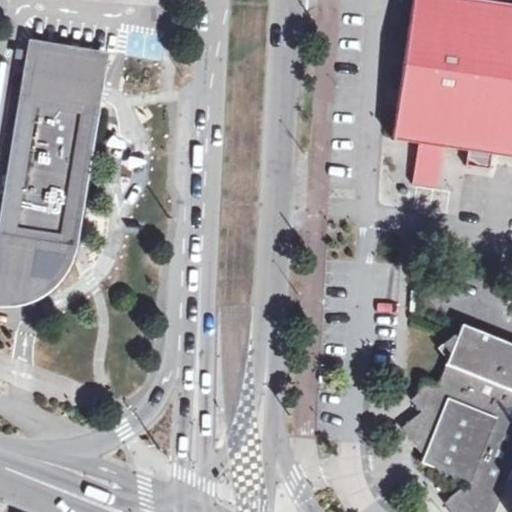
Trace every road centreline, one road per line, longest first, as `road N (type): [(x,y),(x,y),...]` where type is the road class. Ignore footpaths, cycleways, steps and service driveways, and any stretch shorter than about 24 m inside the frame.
road 1 (secondary): [(206,0),(187,343)]
road 2 (secondary): [(273,329),(290,0)]
road 3 (secondary): [(0,470),(130,501),(182,500)]
road 4 (secondary): [(187,343),(144,414),(72,457)]
road 5 (secondary): [(209,475),(247,422),(273,329)]
road 6 (secondary): [(187,343),(182,500)]
road 7 (secondary): [(187,343),(206,391),(209,475)]
